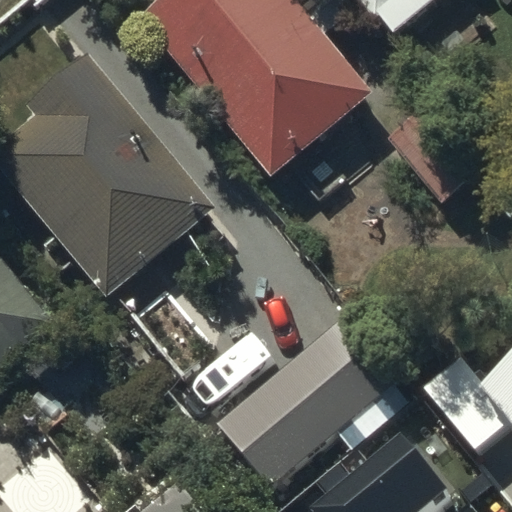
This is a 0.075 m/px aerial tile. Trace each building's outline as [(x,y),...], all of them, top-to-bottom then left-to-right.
[(374,91),(299,0),(158,0),(140,16),(274,175),(374,91)] [(362,0),(376,16),(381,12),(396,29),(432,0),(362,0)] [(37,114),(0,144),(0,158),(110,295),(217,209),(91,53),(28,103),(37,114)] [(425,107),(389,137),(444,202),(480,172),(425,107)] [(0,245),(0,397),(11,389),(0,375),(0,367),(59,320),(0,245)] [(345,318),(219,423),(271,486),(397,381),(345,318)] [(511,385),(486,408),(511,438),(511,385)] [(410,455),(341,511),(449,511),(454,508),(410,455)] [(180,482),(142,511),(222,511),(232,505),(203,470),(184,486),(180,482)]
